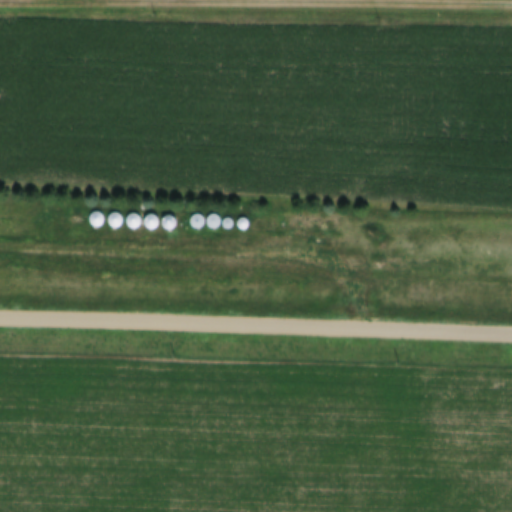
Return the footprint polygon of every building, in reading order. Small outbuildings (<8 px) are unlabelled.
[(106,218),(109,217),(112,214),(113,211),(112,207),(109,204),(106,203),(102,204),(99,207),(98,211),(99,214),(102,217),(106,218)] [(124,219),(128,218),(130,215),(131,212),(130,208),(128,205),(124,204),(120,205),(118,208),(117,212),(118,215),(120,218),(124,219)] [(142,220),(146,219),(148,216),(149,212),(148,209),(146,206),(142,205),(138,206),(136,209),(135,213),(136,216),(138,219),(142,220)] [(159,221),(163,220),(165,217),(166,213),(165,210),(162,207),(159,206),(155,207),(153,210),(152,213),(153,217),(155,220),(159,221)] [(220,221),(224,220),(226,217),(227,214),(226,210),(223,207),(220,206),(216,207),(214,210),(213,214),(214,217),(216,220),(220,221)] [(175,222),(179,221),(182,218),(182,214),(181,211),(179,208),(175,207),(171,208),(169,211),(168,214),(169,218),(172,221),(175,222)] [(203,221),(207,220),(210,217),(211,214),(210,210),(207,208),(203,207),(200,208),(197,210),(196,214),(197,218),(200,220),(203,221)] [(304,222),(307,221),(310,218),(311,215),(310,212),(307,210),(304,209),(301,210),(299,212),(298,215),(299,218),(301,221),(304,222)] [(241,216),(240,212),(238,210),(234,210),(231,212),(230,216),(231,219),(234,221),(237,221),(240,219),(241,216)] [(318,223),(322,222),(324,219),(325,216),(324,213),(322,210),(318,210),(315,211),(313,213),(312,216),(313,219),(315,222),(318,223)] [(257,216),(256,213),(253,211),(250,211),(247,213),(246,216),(247,219),(250,221),(253,222),(256,219),(257,216)] [(287,217),(286,213),(283,211),(280,211),(277,213),(276,217),(277,220),(280,222),(283,222),(286,220),(287,217)] [(333,224),(337,223),(339,221),(340,218),(339,214),(337,212),(333,211),(330,212),(328,214),(327,218),(328,221),(330,223),(333,224)] [(271,216),(270,214),(268,212),(265,212),(262,214),(261,216),(262,219),(265,221),(268,221),(270,219),(271,216)] [(102,218),(99,220),(97,215),(89,218),(94,229),(105,225),(102,218)]
